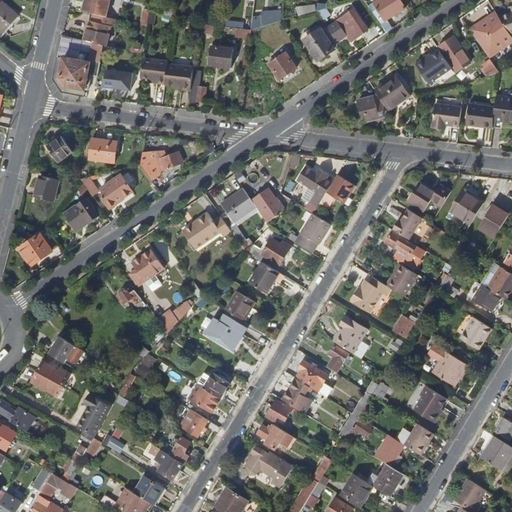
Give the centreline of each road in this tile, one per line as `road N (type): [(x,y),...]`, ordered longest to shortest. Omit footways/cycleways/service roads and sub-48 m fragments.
road 1 (residential): [(183,511),(404,150)]
road 2 (residential): [(265,135),(9,309)]
road 3 (residential): [(32,89),(62,109),(265,135)]
road 4 (residential): [(460,0),(265,135)]
road 5 (residential): [(418,511),(511,360)]
road 6 (residential): [(265,135),(404,150)]
road 7 (residential): [(32,89),(0,222)]
